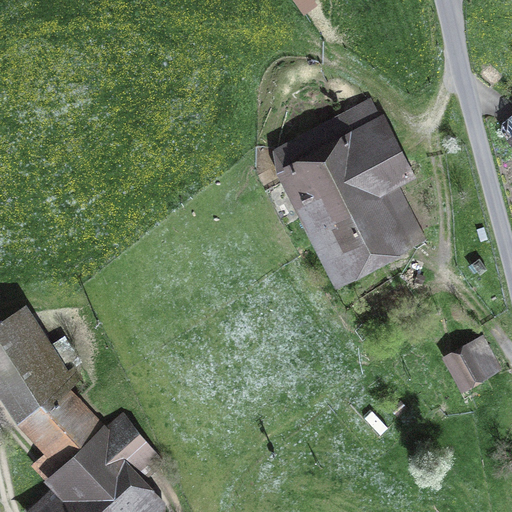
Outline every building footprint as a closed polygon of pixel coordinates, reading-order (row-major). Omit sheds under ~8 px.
[(314,0),(292,0),(303,15),(318,5),(314,0)] [(381,192),(412,176),(374,102),(282,149),(344,271),(405,239),(381,192)] [(0,325),(0,370),(25,410),(66,388),(19,314),(0,325)] [(473,397),(491,387),(485,376),(500,368),(483,336),(450,354),(473,397)] [(106,432),(66,388),(25,410),(72,461),(106,432)] [(124,415),(106,432),(72,461),(85,475),(44,511),(149,511),(157,506),(129,475),(154,452),(124,415)]
